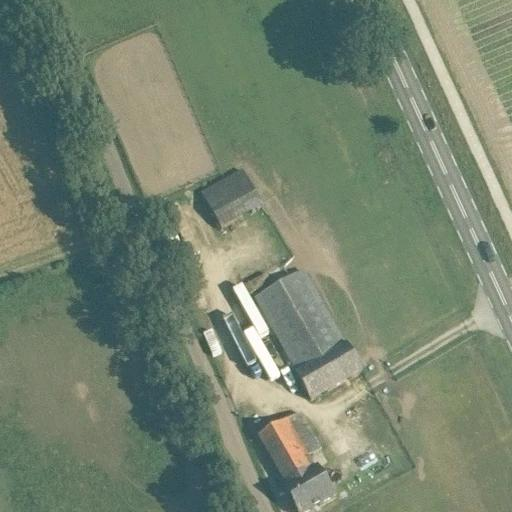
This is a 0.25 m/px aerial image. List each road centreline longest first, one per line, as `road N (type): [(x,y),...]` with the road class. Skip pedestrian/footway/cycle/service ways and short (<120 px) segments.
road 1 (track): [(29,0),(252,511)]
road 2 (primary): [(511,326),(363,0)]
road 3 (track): [(0,286),(133,233)]
